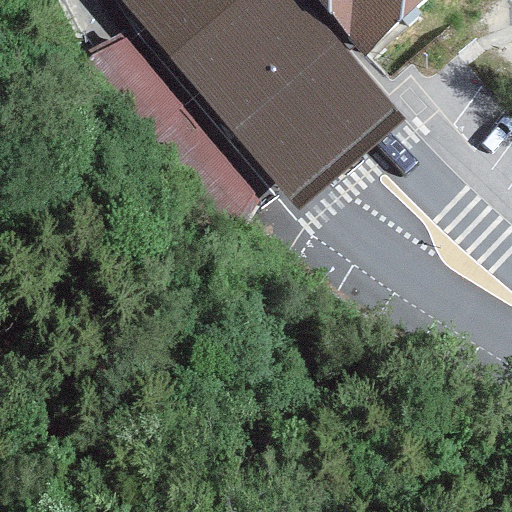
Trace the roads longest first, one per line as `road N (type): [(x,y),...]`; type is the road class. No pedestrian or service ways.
road 1 (primary): [(149,0),(316,196),(448,296),(511,324)]
road 2 (primary): [(511,261),(386,136),(276,0)]
